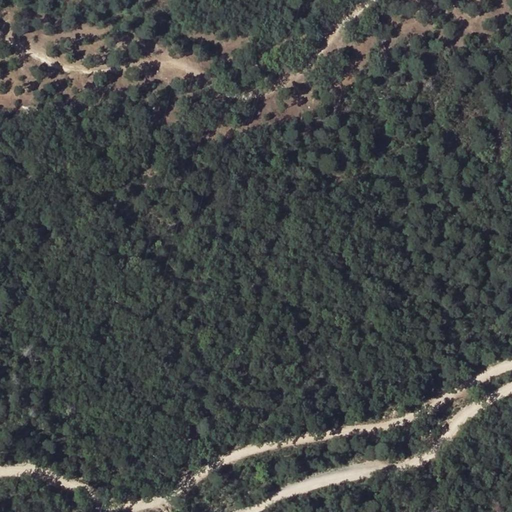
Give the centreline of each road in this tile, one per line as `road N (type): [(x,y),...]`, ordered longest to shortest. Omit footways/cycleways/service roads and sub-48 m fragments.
road 1 (track): [(0,475),(81,483),(99,501),(121,506),(228,458),(383,427),(511,366)]
road 2 (track): [(395,0),(354,13),(286,85),(249,95),(222,96),(204,82),(202,69),(183,65),(86,72),(0,43)]
road 3 (track): [(247,511),(307,485),(416,459),(511,385)]
